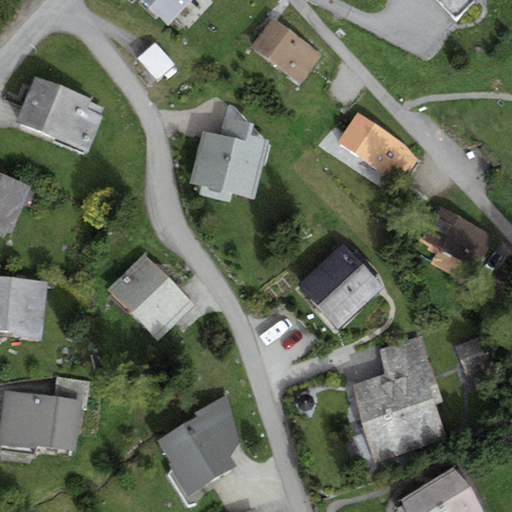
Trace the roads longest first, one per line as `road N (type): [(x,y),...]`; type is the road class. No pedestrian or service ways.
road 1 (residential): [(56,2),(113,64),(149,120),(172,226),(236,320),(303,511)]
road 2 (residential): [(291,0),(511,235)]
